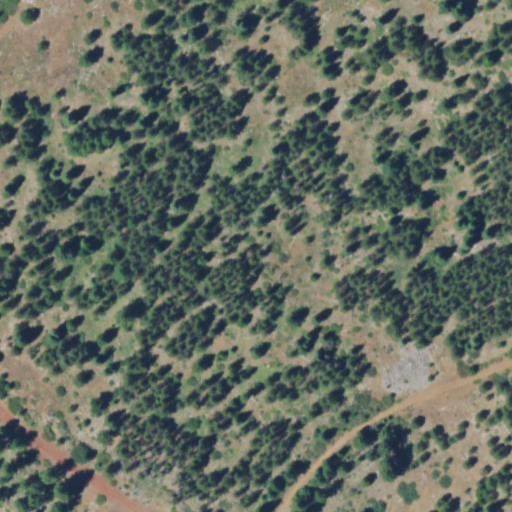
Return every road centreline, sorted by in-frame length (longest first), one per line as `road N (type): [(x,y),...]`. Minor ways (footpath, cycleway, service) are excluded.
road 1 (track): [(511,351),(389,406),(312,462),(280,511)]
road 2 (track): [(127,511),(0,408)]
